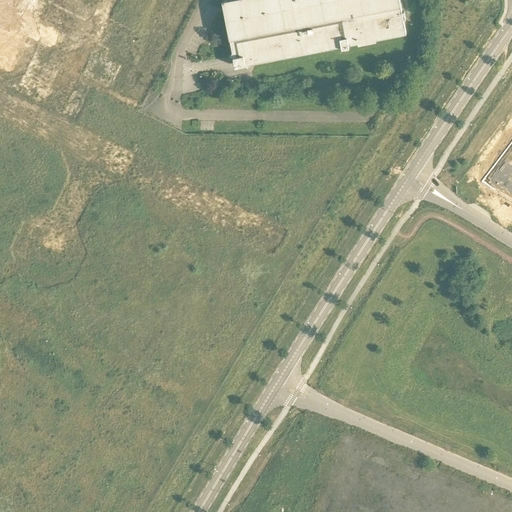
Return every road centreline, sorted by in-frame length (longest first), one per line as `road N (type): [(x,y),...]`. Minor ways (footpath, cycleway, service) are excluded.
road 1 (unclassified): [(511,485),(276,384)]
road 2 (tertiary): [(276,384),(409,174)]
road 3 (tertiary): [(409,174),(511,24)]
road 4 (tertiary): [(199,511),(276,384)]
road 5 (unclassified): [(409,174),(511,242)]
